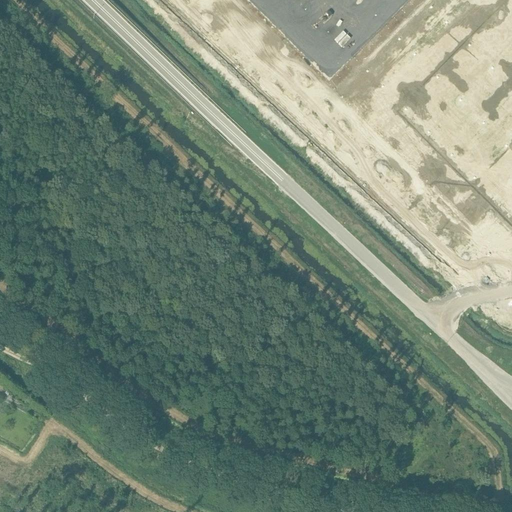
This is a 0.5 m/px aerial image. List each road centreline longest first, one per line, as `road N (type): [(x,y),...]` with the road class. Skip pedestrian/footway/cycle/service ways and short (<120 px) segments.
road 1 (unclassified): [(472,356),(90,0)]
road 2 (unclassified): [(335,511),(207,479),(137,440),(39,362)]
